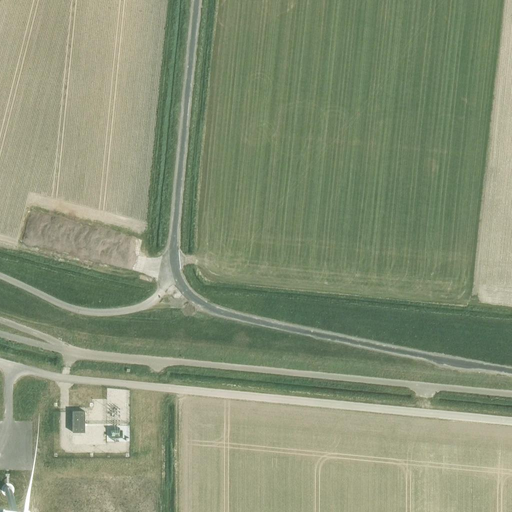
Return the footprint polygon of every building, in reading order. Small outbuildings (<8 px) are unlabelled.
[(72,411),(72,433),(84,432),(84,411),(72,411)] [(104,415),(104,438),(117,438),(116,415),(104,415)] [(79,511),(119,511),(121,458),(81,457),(79,511)] [(4,488),(4,491),(5,493),(8,493),(10,493),(12,490),(12,488),(10,486),(8,485),(5,486),(4,488)] [(43,499),(0,499),(0,511),(31,511),(31,510),(43,510),(43,499)]
